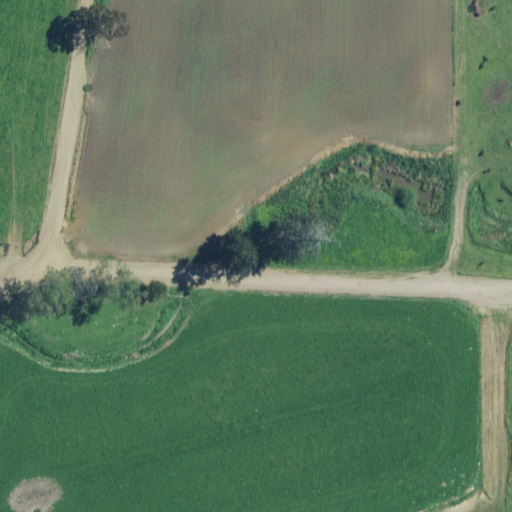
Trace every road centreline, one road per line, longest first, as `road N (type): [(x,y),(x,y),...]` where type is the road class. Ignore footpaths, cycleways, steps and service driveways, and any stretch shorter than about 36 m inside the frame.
road 1 (track): [(0,291),(36,261),(59,257),(511,293)]
road 2 (unclassified): [(99,0),(59,257)]
